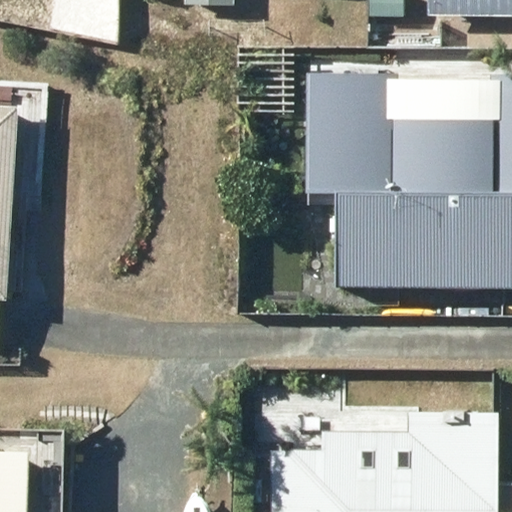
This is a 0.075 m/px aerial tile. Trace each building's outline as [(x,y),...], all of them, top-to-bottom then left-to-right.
[(401,0),(367,0),(368,9),(402,8),(401,0)] [(511,67),(490,67),(490,110),(396,110),(396,63),(307,63),(307,182),(337,182),(337,277),(511,276),(511,67)] [(0,289),(4,290),(4,285),(18,286),(24,190),(11,189),(17,97),(0,95),(0,289)] [(251,286),(285,287),(286,264),(251,264),(251,286)] [(256,445),(335,446),(335,380),(257,379),(256,445)] [(0,511),(26,511),(27,442),(0,441),(0,511)] [(458,493),(344,495),(343,511),(511,511),(511,465),(457,466),(458,493)]
